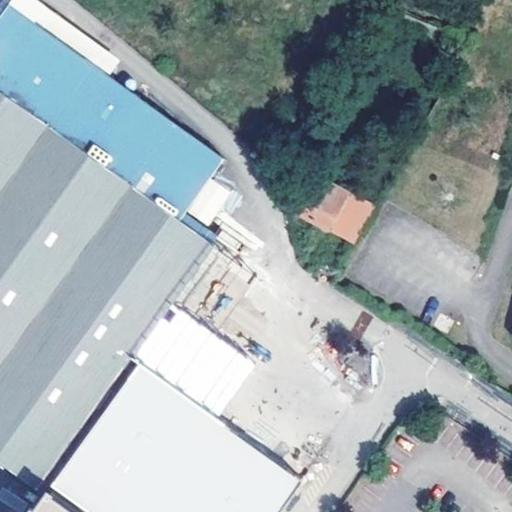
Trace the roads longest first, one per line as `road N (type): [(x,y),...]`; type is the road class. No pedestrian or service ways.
road 1 (unclassified): [(52,0),(239,159),(256,184),(271,252),(289,271),(412,359)]
road 2 (unclassified): [(412,359),(306,511)]
